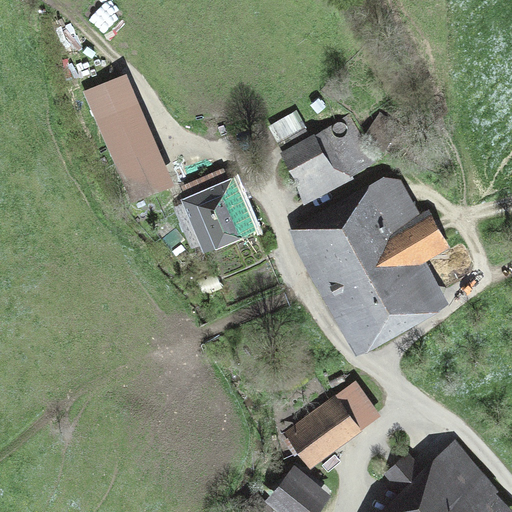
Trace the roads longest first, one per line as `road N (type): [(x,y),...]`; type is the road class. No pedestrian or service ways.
road 1 (track): [(0,454),(82,390),(304,290)]
road 2 (track): [(370,368),(482,277),(461,217)]
